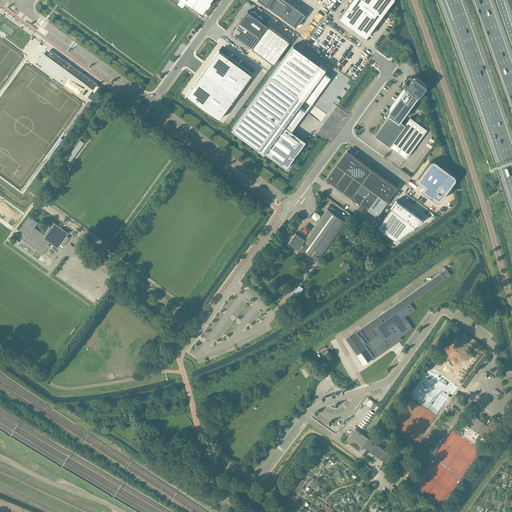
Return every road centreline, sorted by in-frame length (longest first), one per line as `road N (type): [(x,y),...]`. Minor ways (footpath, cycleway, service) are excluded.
road 1 (unclassified): [(291,204),(153,103)]
road 2 (unclassified): [(194,335),(291,204)]
road 3 (unclassified): [(153,103),(24,9)]
road 4 (motorway): [(459,16),(511,166)]
road 5 (unclassified): [(153,103),(227,0)]
